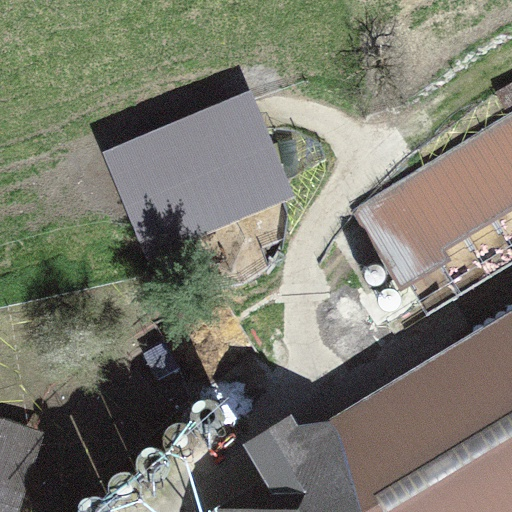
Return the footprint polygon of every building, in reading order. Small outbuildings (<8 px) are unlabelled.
[(115,158),(152,247),(281,192),(245,103),(115,158)] [(434,260),(423,242),(511,187),(511,118),(357,212),(401,281),(434,260)] [(511,511),(511,321),(332,431),(348,450),(383,511),(511,511)] [(0,511),(12,511),(36,436),(0,424),(0,511)] [(383,511),(348,450),(246,511),(383,511)]
